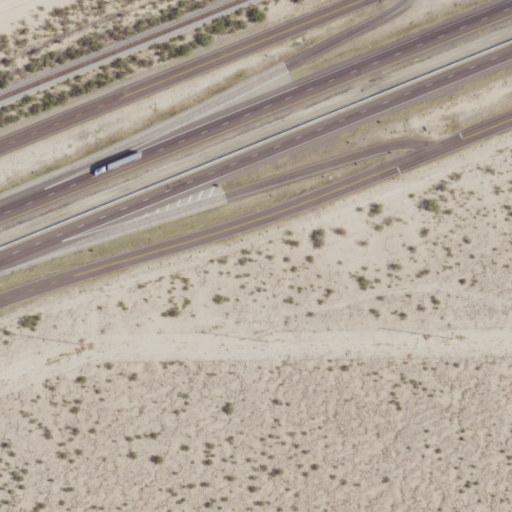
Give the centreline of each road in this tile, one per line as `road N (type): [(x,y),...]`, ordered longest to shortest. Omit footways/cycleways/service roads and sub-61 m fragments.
road 1 (motorway): [(0,257),(511,49)]
road 2 (motorway): [(511,6),(0,213)]
road 3 (residential): [(428,146),(0,318)]
road 4 (motorway): [(408,0),(162,130),(0,202)]
road 5 (motorway): [(0,265),(375,150),(428,146)]
road 6 (residential): [(0,147),(364,0)]
